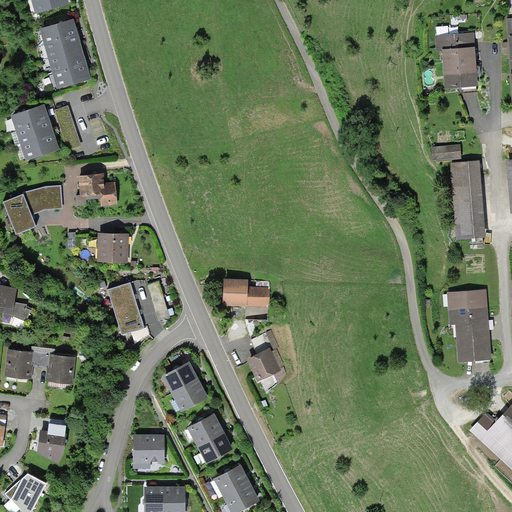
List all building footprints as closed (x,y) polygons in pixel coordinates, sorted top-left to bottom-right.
[(70,5),(68,0),(30,0),(35,16),(70,5)] [(73,20),(40,30),(45,44),(77,35),(73,20)] [(447,35),(437,35),(438,50),(444,50),(446,87),(475,86),(472,33),(447,35)] [(77,35),(45,44),(48,58),(81,49),(77,35)] [(81,49),(48,58),(52,73),(86,63),(81,49)] [(86,63),(52,73),(57,89),(91,79),(86,63)] [(44,106),(11,117),(16,131),(49,120),(44,106)] [(68,106),(54,111),(68,151),(81,146),(68,106)] [(49,120),(16,131),(21,146),(54,135),(49,120)] [(54,135),(21,146),(26,161),(59,150),(54,135)] [(459,147),(434,149),(434,158),(460,157),(459,147)] [(478,163),(455,164),(460,238),(473,237),(474,240),(483,240),(478,163)] [(103,174),(79,175),(81,195),(85,195),(85,199),(101,198),(102,205),(116,204),(115,183),(104,183),(103,174)] [(61,186),(46,187),(23,193),(23,196),(31,215),(45,210),(62,209),(61,186)] [(3,204),(17,236),(37,227),(33,218),(31,215),(23,196),(3,204)] [(126,235),(101,235),(100,259),(125,259),(126,235)] [(247,281),(225,280),(224,304),(267,305),(268,289),(247,288),(247,281)] [(159,283),(148,287),(159,320),(170,316),(159,283)] [(132,286),(109,293),(114,311),(137,304),(132,286)] [(15,290),(0,288),(0,311),(4,312),(3,315),(14,317),(28,319),(30,309),(26,308),(27,306),(13,304),(15,290)] [(485,289),(446,292),(449,325),(456,325),(458,360),(490,358),(485,289)] [(137,304),(114,311),(122,334),(145,327),(137,304)] [(268,350),(250,360),(259,377),(283,365),(277,352),(270,355),(268,350)] [(31,354),(8,351),(6,373),(29,376),(30,367),(31,354)] [(51,356),(31,354),(30,367),(49,369),(51,356)] [(73,358),(51,356),(49,369),(49,377),(71,380),(73,358)] [(188,364),(165,375),(174,392),(196,380),(188,364)] [(205,398),(196,380),(174,392),(182,409),(205,398)] [(511,409),(510,408),(495,424),(486,416),(474,428),(511,463),(511,409)] [(213,415),(190,427),(199,443),(221,432),(213,415)] [(66,422),(51,421),(49,434),(65,436),(66,422)] [(230,449),(221,432),(199,443),(208,461),(230,449)] [(49,434),(42,433),(40,455),(58,463),(63,453),(65,436),(49,434)] [(163,437),(134,436),(134,460),(163,461),(163,437)] [(239,466),(216,478),(225,495),(248,483),(239,466)] [(40,494),(45,484),(27,474),(18,481),(5,494),(22,511),(28,511),(32,509),(40,494)] [(248,483),(225,495),(235,511),(256,500),(248,483)] [(164,511),(165,489),(146,489),(145,511),(164,511)] [(183,511),(184,489),(165,489),(164,511),(183,511)]
